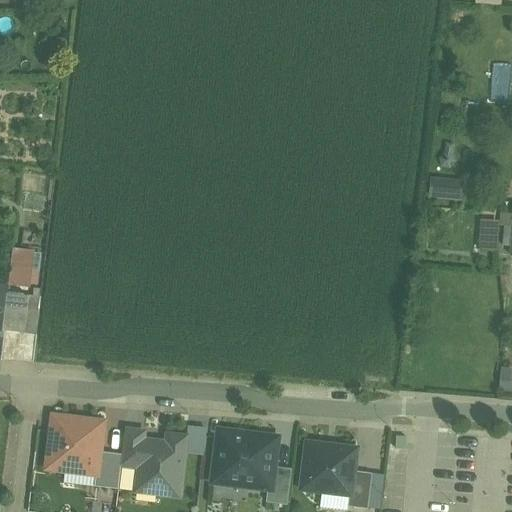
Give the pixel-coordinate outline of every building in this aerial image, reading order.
[(465,182),(432,179),(431,197),(463,200),(465,182)] [(495,250),(495,220),(476,220),(476,250),(495,250)] [(36,253),(5,252),(4,287),(35,287),(36,253)] [(0,333),(35,334),(36,291),(0,289),(0,333)] [(105,423),(54,417),(47,470),(66,472),(67,468),(97,472),(98,472),(101,453),(105,423)] [(187,438),(185,450),(204,453),(207,429),(188,427),(187,438)] [(145,432),(126,430),(123,455),(119,490),(179,498),(185,450),(187,438),(168,435),(167,444),(144,441),(145,432)] [(278,438),(219,431),(213,483),(268,490),(271,490),(274,468),(278,438)] [(413,438),(401,436),(400,448),(412,450),(413,438)] [(358,450),(308,444),(303,490),(341,495),(341,493),(351,495),(353,495),(355,472),(358,450)] [(123,455),(101,453),(98,472),(97,472),(95,487),(119,490),(123,455)] [(292,470),(274,468),(271,490),(268,490),(266,503),(287,506),(292,470)] [(374,474),(355,472),(353,495),(351,495),(350,508),(369,510),(369,509),(372,489),(374,474)] [(384,491),(372,489),(369,509),(381,511),(384,491)]
